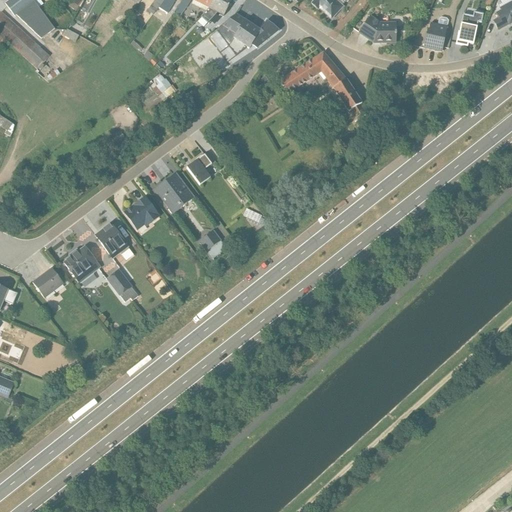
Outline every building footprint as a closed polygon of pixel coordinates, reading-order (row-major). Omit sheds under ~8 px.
[(40,39),(54,29),(32,0),(8,0),(4,3),(14,16),(16,15),(40,39)] [(82,0),(71,0),(67,5),(75,12),(82,0)] [(158,9),(163,0),(154,0),(147,11),(152,15),(158,9)] [(163,0),(158,9),(167,14),(174,2),(172,1),(172,0),(163,0)] [(182,0),(172,14),(179,19),(191,0),(182,0)] [(212,0),(192,0),(193,1),(191,5),(205,12),(208,9),(212,0)] [(205,12),(201,17),(207,24),(217,14),(223,17),(231,2),(228,0),(212,0),(208,9),(205,12)] [(313,0),(310,4),(318,11),(319,10),(331,21),(340,11),(341,11),(344,8),(341,6),(335,0),(313,0)] [(493,22),(498,30),(508,25),(509,25),(510,25),(510,24),(511,22),(511,3),(500,10),(500,11),(495,14),(498,19),(493,22)] [(42,64),(49,57),(23,32),(22,32),(1,12),(0,12),(0,36),(6,42),(36,70),(38,68),(40,70),(44,66),(42,64)] [(458,33),(455,44),(467,47),(468,41),(473,42),(477,23),(481,23),(482,15),(473,13),(472,17),(462,15),(458,33)] [(251,51),(278,31),(266,22),(259,31),(235,15),(218,29),(251,51)] [(370,16),(358,34),(373,45),(395,44),(395,23),(380,23),(370,16)] [(140,29),(127,18),(116,32),(129,43),(140,29)] [(426,30),(423,49),(441,53),(446,27),(448,21),(446,19),(441,18),(438,19),(437,25),(430,24),(429,30),(426,30)] [(78,36),(67,30),(63,37),(75,43),(78,36)] [(0,36),(0,47),(3,51),(9,45),(0,36)] [(142,49),(133,41),(130,44),(139,52),(142,49)] [(143,57),(149,61),(153,56),(147,51),(143,57)] [(323,54),(279,82),(287,95),(320,74),(333,90),(354,123),(367,115),(367,114),(345,81),(323,54)] [(154,66),(158,62),(155,58),(150,62),(154,66)] [(47,83),(59,74),(56,70),(46,77),(46,76),(43,79),(47,83)] [(160,75),(152,80),(154,82),(153,82),(154,83),(151,86),(162,102),(174,93),(170,87),(165,80),(164,81),(160,75)] [(265,88),(270,85),(264,77),(259,81),(265,88)] [(0,116),(0,126),(11,134),(14,127),(0,116)] [(211,165),(204,155),(186,169),(199,186),(210,178),(204,170),(211,165)] [(194,199),(176,174),(154,191),(172,215),(194,199)] [(145,198),(123,214),(137,232),(138,231),(141,235),(147,230),(146,228),(160,217),(158,215),(145,198)] [(120,218),(115,221),(119,228),(124,225),(120,218)] [(125,262),(133,256),(128,248),(110,224),(94,236),(112,260),(120,254),(125,262)] [(213,231),(198,243),(206,253),(206,252),(212,260),(226,250),(220,242),(221,241),(213,231)] [(79,285),(100,268),(84,247),(78,252),(76,250),(68,256),(70,258),(62,263),(79,285)] [(63,285),(51,269),(32,283),(44,299),(63,285)] [(132,288),(118,270),(112,275),(130,299),(132,301),(137,297),(131,289),(132,288)] [(124,303),(130,299),(112,275),(106,280),(119,297),(120,297),(124,303)] [(0,308),(3,301),(12,305),(16,294),(0,287),(0,308)] [(0,396),(7,399),(14,383),(0,377),(0,396)]
